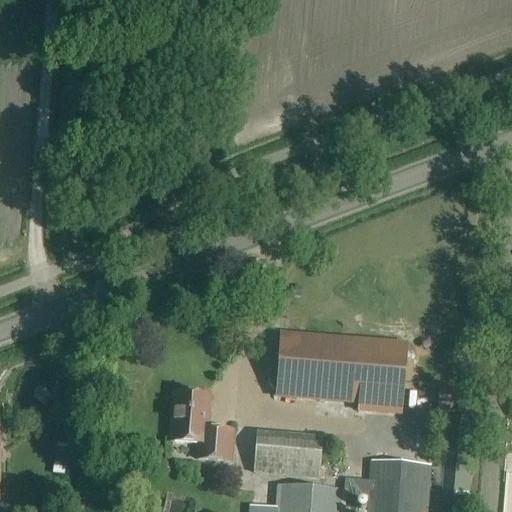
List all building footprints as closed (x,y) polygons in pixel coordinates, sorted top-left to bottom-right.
[(407,345),(279,335),(274,401),(357,407),(356,415),(401,419),(407,345)] [(453,359),(462,360),(464,346),(454,345),(453,359)] [(439,388),(437,416),(464,418),(466,390),(439,388)] [(234,434),(208,433),(211,399),(173,396),(169,446),(198,448),(197,463),(231,466),(234,434)] [(439,495),(457,496),(463,421),(446,419),(439,495)] [(254,477),(319,482),(322,441),(257,436),(254,477)] [(68,448),(56,446),(52,478),(64,479),(68,448)] [(276,491),(274,511),(263,511),(249,511),(248,511),(343,511),(344,501),(368,503),(367,511),(425,511),(428,488),(344,482),(344,495),(276,491)]
